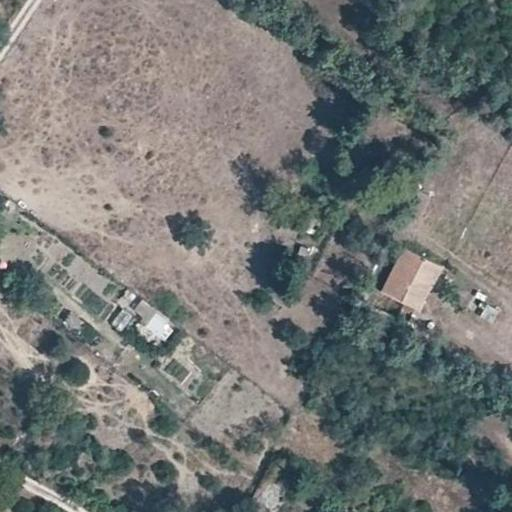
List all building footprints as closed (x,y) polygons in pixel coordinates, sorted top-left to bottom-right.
[(421,171),(402,209),(419,218),(438,179),(421,171)] [(299,224),(306,210),(290,203),(283,216),(299,224)] [(320,218),(306,210),(299,224),(314,231),(320,218)] [(294,235),(299,224),(283,216),(277,227),(294,235)] [(381,288),(401,248),(387,240),(352,311),(391,329),(397,315),(373,304),(381,288)] [(403,245),(401,248),(381,288),(418,307),(440,264),(403,245)] [(316,295),(337,304),(341,294),(321,284),(316,295)] [(480,312),(492,319),(498,308),(487,301),(480,312)]
